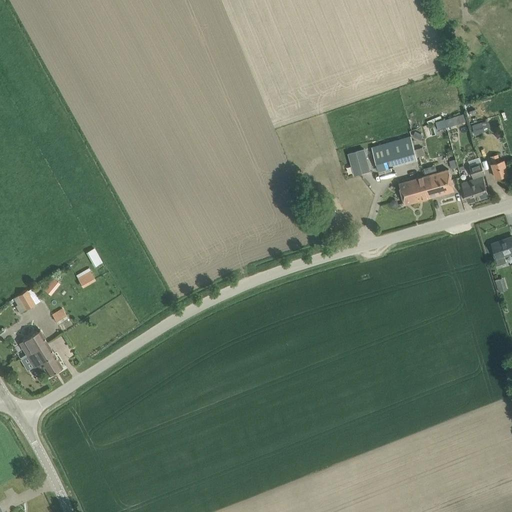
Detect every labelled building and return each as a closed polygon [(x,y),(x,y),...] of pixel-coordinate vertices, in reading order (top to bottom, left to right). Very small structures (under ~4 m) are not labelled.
[(464,113),(452,117),(455,125),(466,121),(464,113)] [(445,119),(436,122),(439,131),(448,128),(445,119)] [(474,132),(491,128),(489,119),(472,123),(474,132)] [(424,134),(415,130),(413,136),(422,139),(424,134)] [(372,146),(379,170),(418,159),(417,157),(415,149),(411,135),(372,146)] [(423,146),(415,149),(417,157),(425,154),(423,146)] [(365,148),(348,153),(355,175),(371,170),(365,148)] [(496,175),(497,177),(504,175),(505,176),(507,175),(507,174),(509,174),(505,160),(508,158),(506,151),(481,158),(487,177),(496,175)] [(475,179),(464,183),(469,201),(489,194),(482,175),(486,174),(481,161),(470,165),(475,179)] [(449,169),(425,176),(431,196),(455,190),(449,169)] [(431,196),(425,176),(400,183),(406,204),(431,196)] [(394,199),(391,202),(392,206),(396,207),(399,204),(398,200),(394,199)] [(334,213),(328,202),(320,206),(325,217),(334,213)] [(496,251),(493,252),(498,265),(507,262),(505,255),(511,252),(511,236),(493,243),(496,251)] [(86,250),(94,265),(103,261),(95,246),(86,250)] [(83,271),(77,275),(78,277),(78,278),(83,287),(95,279),(91,271),(84,274),(83,271)] [(496,277),(498,289),(506,288),(504,276),(496,277)] [(55,277),(44,288),(50,294),(61,283),(55,277)] [(18,295),(26,309),(40,301),(32,289),(28,291),(27,290),(18,295)] [(52,314),(56,321),(67,315),(62,308),(52,314)] [(19,342),(27,355),(47,342),(40,330),(19,342)] [(63,367),(47,342),(27,355),(34,367),(35,367),(39,374),(46,370),(49,375),(63,367)]
